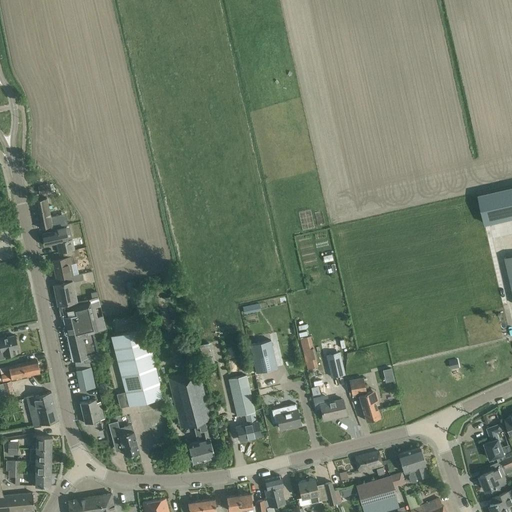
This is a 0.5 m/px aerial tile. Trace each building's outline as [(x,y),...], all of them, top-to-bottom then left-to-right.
[(40,193),(50,191),(51,191),(49,184),(38,186),(40,193)] [(511,186),(484,193),(478,194),(484,223),(511,216),(511,186)] [(44,198),(34,201),(40,228),(51,225),(52,227),(57,226),(63,225),(60,213),(50,216),(46,198),(44,198)] [(53,231),(42,234),(45,245),(56,242),(59,253),(63,252),(66,251),(75,249),(73,239),(72,239),(69,227),(63,227),(63,225),(57,226),(52,227),(53,231)] [(64,258),(52,260),(56,278),(58,278),(71,275),(71,276),(78,274),(76,263),(75,256),(78,255),(77,249),(75,249),(66,251),(63,252),(64,258)] [(59,283),(54,285),(59,306),(77,302),(72,282),(84,279),(82,273),(78,274),(71,276),(59,279),(58,279),(59,283)] [(77,302),(59,306),(59,307),(59,308),(61,315),(63,317),(65,325),(63,328),(64,334),(67,335),(69,345),(73,360),(84,358),(88,357),(87,353),(82,332),(96,328),(101,327),(105,326),(103,321),(102,314),(97,316),(95,307),(100,306),(100,304),(98,296),(89,298),(89,300),(77,302)] [(260,302),(244,305),(245,312),(262,309),(260,302)] [(111,337),(126,393),(129,405),(164,396),(146,328),(111,337)] [(0,358),(4,358),(4,356),(7,355),(17,353),(16,349),(18,349),(15,335),(7,337),(5,337),(0,338),(0,358)] [(318,366),(310,336),(299,338),(307,369),(318,366)] [(256,371),(277,366),(275,356),(272,339),(250,344),(254,361),(256,371)] [(88,357),(84,358),(84,360),(85,362),(85,363),(90,362),(101,360),(99,351),(87,353),(88,357)] [(339,352),(326,354),(331,377),(344,375),(339,352)] [(11,379),(39,372),(37,360),(8,366),(9,371),(5,372),(6,373),(1,375),(2,380),(11,378),(11,379)] [(75,364),(75,365),(80,389),(90,387),(96,386),(90,362),(85,363),(85,362),(75,364)] [(383,368),(385,382),(396,380),(393,366),(383,368)] [(211,419),(208,409),(198,369),(169,376),(182,426),(195,423),(196,426),(193,427),(197,441),(188,443),(193,462),(214,456),(205,420),(211,419)] [(237,416),(245,414),(247,422),(236,424),(240,439),(260,434),(257,422),(246,375),(229,379),(237,416)] [(353,379),(349,380),(350,384),(352,394),(358,393),(366,421),(380,417),(377,407),(375,401),(372,390),(366,392),(366,391),(363,377),(353,379)] [(5,387),(0,388),(0,395),(0,396),(13,392),(10,381),(3,383),(5,387)] [(312,395),(319,394),(326,392),(324,384),(310,387),(312,395)] [(28,397),(27,397),(28,404),(36,402),(40,418),(32,420),(34,427),(42,425),(41,424),(48,422),(58,419),(55,405),(51,391),(41,394),(28,397)] [(313,405),(320,403),(321,403),(319,394),(312,395),(311,395),(313,405)] [(85,423),(94,421),(104,418),(101,404),(99,405),(98,403),(96,403),(95,398),(89,400),(80,402),(85,423)] [(321,403),(320,403),(321,408),(323,417),(336,415),(336,417),(346,414),(344,405),(342,399),(321,403)] [(301,425),(298,415),(297,409),(295,403),(271,409),(274,422),(278,421),(279,424),(280,428),(293,425),(293,426),(301,425)] [(117,420),(108,423),(113,442),(120,440),(124,455),(128,454),(130,455),(134,454),(135,452),(139,451),(132,424),(124,426),(125,428),(120,429),(117,420)] [(511,450),(503,454),(495,432),(502,430),(500,424),(487,428),(492,440),(485,443),(488,450),(486,450),(485,452),(487,457),(488,458),(490,457),(491,458),(496,456),(498,461),(511,454),(511,450)] [(30,448),(51,449),(51,436),(41,436),(37,436),(32,436),(32,442),(36,442),(36,449),(30,448)] [(425,475),(422,466),(425,465),(420,447),(398,453),(401,463),(405,474),(409,472),(410,474),(408,476),(410,481),(412,482),(417,480),(418,478),(425,475)] [(51,461),(51,449),(30,448),(29,460),(36,461),(51,461)] [(382,465),(380,460),(378,451),(355,456),(359,470),(382,465)] [(489,472),(480,476),(486,490),(490,489),(492,494),(501,490),(499,485),(500,485),(508,482),(504,474),(511,471),(511,469),(511,456),(503,460),(505,465),(502,466),(493,470),(489,472)] [(6,470),(15,470),(15,460),(6,460),(6,470)] [(15,472),(19,472),(23,473),(24,460),(16,460),(15,472)] [(36,461),(35,473),(51,474),(51,461),(36,461)] [(50,486),(51,474),(35,473),(35,485),(40,486),(50,486)] [(264,490),(267,499),(269,507),(266,507),(267,511),(274,511),(273,506),(285,503),(280,486),(283,485),(281,475),(265,479),(267,489),(264,490)] [(390,475),(356,485),(361,503),(395,493),(390,475)] [(336,502),(334,491),(331,481),(324,483),(325,488),(317,490),(314,478),(298,482),(300,491),(302,497),(309,496),(310,502),(327,498),(329,504),(336,502)] [(32,492),(22,493),(2,495),(0,482),(0,495),(1,503),(0,503),(0,511),(34,509),(32,492)] [(340,488),(341,496),(357,494),(356,486),(340,488)] [(511,488),(492,497),(492,498),(494,503),(490,505),(493,511),(510,511),(508,505),(511,503),(511,488)] [(78,498),(68,500),(69,511),(114,511),(111,493),(78,498)] [(251,493),(239,495),(241,508),(241,511),(246,511),(246,508),(253,507),(252,500),(253,499),(253,494),(251,494),(251,493)] [(233,511),(241,511),(241,508),(239,495),(226,496),(228,510),(233,509),(233,511)] [(419,506),(414,495),(405,499),(411,511),(445,511),(443,505),(442,505),(439,498),(419,506)] [(167,511),(167,508),(165,498),(142,502),(144,511),(167,511)] [(200,500),(201,511),(216,511),(214,498),(200,500)] [(265,511),(264,499),(255,500),(256,511),(265,511)] [(201,511),(200,500),(188,502),(188,511),(201,511)]
